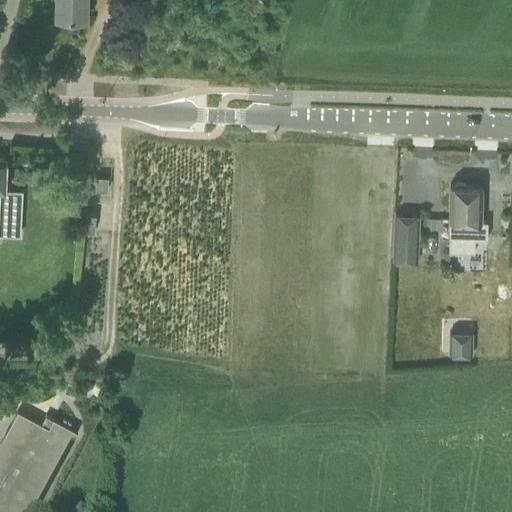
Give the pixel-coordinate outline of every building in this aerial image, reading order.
[(56,0),(56,17),(86,18),(86,0),(56,0)] [(96,176),(95,189),(108,190),(108,176),(96,176)] [(480,220),(481,186),(466,185),(464,183),(457,183),(455,185),(450,185),(448,251),(473,252),(474,238),(487,239),(487,221),(480,220)] [(94,232),(96,214),(85,213),(84,231),(94,232)] [(393,260),(417,261),(419,215),(395,214),(393,260)] [(452,332),(453,356),(473,355),(473,331),(452,332)] [(0,511),(35,511),(79,430),(47,413),(42,422),(19,409),(0,444),(0,511)]
